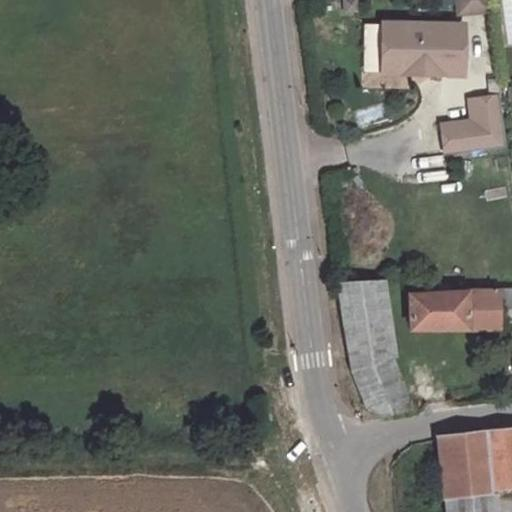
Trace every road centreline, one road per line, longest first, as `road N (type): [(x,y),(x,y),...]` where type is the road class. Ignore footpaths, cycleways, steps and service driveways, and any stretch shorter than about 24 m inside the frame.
road 1 (tertiary): [(268,0),(312,360),(334,452)]
road 2 (residential): [(511,411),(430,423),(334,452)]
